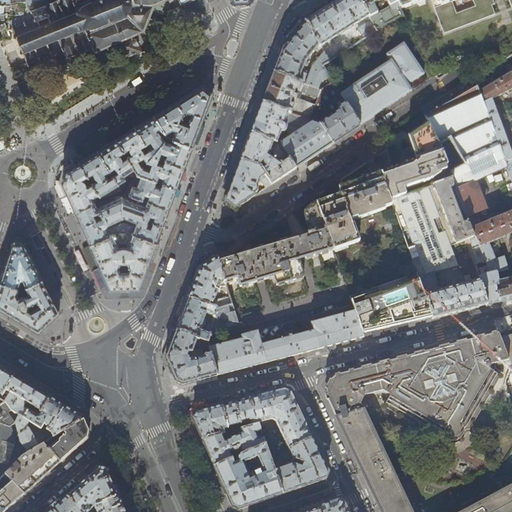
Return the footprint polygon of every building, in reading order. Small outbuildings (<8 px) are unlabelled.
[(12,20),(11,21),(13,28),(11,29),(11,30),(14,29),(16,36),(14,37),(15,38),(17,37),(23,51),(20,52),(21,54),(23,53),(27,62),(24,63),(25,65),(28,64),(28,66),(30,65),(29,63),(39,59),(40,61),(41,61),(40,58),(51,54),(52,56),(53,55),(52,53),(62,49),(66,58),(92,48),(94,52),(116,43),(122,59),(141,51),(139,45),(134,35),(139,33),(144,31),(148,21),(179,5),(179,6),(191,0),(56,0),(45,5),(43,0),(36,0),(27,3),(29,7),(28,7),(27,11),(23,12),(24,14),(24,15),(12,20)] [(369,16),(360,0),(337,0),(329,6),(305,21),(320,44),(324,51),(330,61),(349,49),(344,41),(329,51),(325,44),(369,16)] [(360,0),(369,16),(371,20),(376,29),(402,15),(400,8),(395,0),(360,0)] [(511,0),(395,0),(400,8),(421,0),(432,0),(445,33),(496,13),(493,4),(496,3),(494,0),(510,0),(511,4),(511,0)] [(0,14),(11,15),(16,15),(21,14),(21,12),(23,12),(27,11),(28,7),(29,7),(27,3),(27,2),(4,5),(0,4),(0,14)] [(0,24),(5,23),(8,30),(11,29),(13,28),(11,21),(12,20),(11,15),(0,14),(0,24)] [(301,18),(285,37),(289,41),(304,21),(301,18)] [(364,38),(376,30),(376,29),(371,20),(357,28),(364,38)] [(298,81),(321,90),(333,83),(323,66),(330,61),(324,51),(320,44),(305,21),(304,21),(289,41),(282,49),(280,56),(273,72),(298,81)] [(0,39),(11,38),(8,30),(5,23),(0,24),(0,39)] [(139,33),(134,35),(139,45),(144,43),(139,33)] [(389,62),(340,94),(359,126),(374,116),(411,91),(406,85),(422,74),(402,44),(385,56),(389,62)] [(511,54),(473,78),(482,102),(483,102),(506,166),(511,182),(511,54)] [(262,103),(310,121),(315,105),(293,97),(295,90),(318,98),(321,90),(298,81),(273,72),(268,87),(262,103)] [(421,109),(428,122),(439,143),(452,179),(466,217),(474,213),(475,216),(480,215),(479,212),(484,210),(473,182),(506,166),(483,102),(482,102),(473,78),(459,86),(421,109)] [(310,121),(311,121),(289,136),(282,141),(279,143),(296,168),(311,158),(345,135),(359,126),(340,94),(333,83),(321,90),(318,98),(315,105),(310,121)] [(175,101),(154,115),(161,126),(168,137),(192,146),(201,122),(213,92),(203,84),(175,101)] [(250,133),(279,143),(282,141),(278,139),(281,132),(282,132),(283,132),(284,132),(284,131),(285,131),(289,136),(311,121),(310,121),(262,103),(256,117),(250,133)] [(153,154),(168,137),(161,126),(154,115),(145,121),(135,127),(153,154)] [(381,173),(382,176),(390,200),(452,179),(439,143),(428,122),(408,136),(416,159),(390,169),(381,173)] [(147,162),(152,155),(153,154),(135,127),(125,133),(116,139),(124,151),(127,156),(135,168),(137,173),(143,166),(138,160),(144,157),(147,162)] [(279,143),(250,133),(245,147),(240,160),(260,168),(271,184),(284,176),(296,168),(279,143)] [(192,146),(168,137),(153,154),(152,155),(184,167),(188,156),(192,146)] [(135,168),(127,156),(123,159),(121,156),(122,155),(121,153),(124,151),(116,139),(108,144),(98,150),(118,183),(125,179),(123,175),(135,168)] [(118,184),(118,183),(98,150),(88,156),(79,162),(87,175),(92,172),(96,178),(94,179),(95,181),(92,183),(98,193),(100,196),(118,184)] [(180,177),(184,167),(152,155),(147,162),(152,163),(150,169),(143,166),(137,173),(141,174),(142,175),(157,180),(158,175),(162,176),(161,178),(163,179),(162,182),(176,187),(180,177)] [(224,202),(234,209),(252,197),(271,184),(260,168),(240,160),(232,180),(224,202)] [(69,168),(75,164),(73,161),(63,168),(58,183),(64,196),(67,194),(62,183),(66,170),(69,168)] [(87,175),(79,162),(75,164),(69,168),(66,170),(62,183),(67,194),(74,208),(75,211),(95,202),(92,197),(98,193),(92,183),(90,185),(87,181),(85,182),(83,178),(87,175)] [(339,194),(317,203),(333,249),(337,261),(349,256),(348,255),(358,251),(352,231),(359,228),(360,230),(387,219),(386,217),(395,213),(390,200),(382,176),(381,173),(380,171),(337,188),(339,194)] [(172,197),(176,187),(162,182),(161,186),(159,185),(158,187),(155,185),(157,180),(142,175),(137,187),(133,185),(129,193),(148,200),(168,208),(172,197)] [(452,179),(390,200),(395,213),(417,273),(418,276),(434,272),(456,266),(449,246),(470,238),(472,244),(471,245),(472,249),(479,246),(470,228),(468,223),(466,217),(452,179)] [(166,215),(168,208),(148,200),(146,205),(122,196),(122,197),(122,206),(142,214),(141,214),(142,216),(142,217),(143,218),(144,218),(145,219),(147,220),(162,225),(166,215)] [(95,202),(75,211),(82,228),(90,244),(122,230),(122,223),(107,230),(106,226),(107,225),(107,224),(122,217),(122,216),(122,206),(122,197),(97,208),(95,202)] [(307,235),(219,263),(225,282),(237,279),(240,287),(273,277),(276,285),(303,277),(298,260),(333,249),(317,203),(316,201),(305,208),(304,210),(303,211),(303,212),(303,213),(303,215),(303,216),(303,218),(309,233),(307,233),(307,235)] [(158,236),(162,225),(147,220),(145,219),(144,218),(143,218),(142,217),(142,216),(141,214),(142,214),(122,206),(122,216),(137,222),(135,228),(122,223),(122,230),(156,242),(158,236)] [(511,210),(470,228),(479,246),(472,249),(471,250),(475,265),(485,260),(487,265),(483,268),(486,275),(480,276),(481,279),(487,305),(511,299),(511,277),(498,281),(496,276),(501,275),(500,271),(508,270),(503,256),(495,259),(490,247),(498,244),(496,240),(511,233),(511,210)] [(110,289),(138,287),(146,268),(156,242),(122,230),(90,244),(99,266),(110,289)] [(0,282),(20,289),(21,286),(18,285),(20,279),(22,277),(27,287),(42,279),(34,263),(32,260),(21,239),(14,240),(6,264),(0,282)] [(199,268),(198,270),(198,271),(188,298),(216,309),(232,304),(225,282),(219,263),(217,257),(199,268)] [(420,281),(432,315),(433,319),(456,313),(483,306),(487,305),(481,279),(472,281),(470,276),(465,277),(466,283),(439,290),(434,272),(418,276),(420,281)] [(354,311),(362,332),(369,330),(377,328),(420,318),(432,315),(417,273),(360,291),(354,293),(354,292),(356,292),(353,280),(345,283),(354,311)] [(20,289),(0,282),(0,283),(0,307),(9,314),(15,317),(18,319),(38,331),(59,311),(55,304),(50,294),(42,279),(27,287),(26,288),(29,294),(25,296),(24,295),(22,295),(21,295),(22,290),(20,289)] [(181,317),(176,330),(197,338),(208,342),(208,343),(210,334),(200,329),(202,324),(204,324),(205,321),(203,320),(205,314),(214,317),(216,309),(188,298),(182,314),(181,317)] [(216,309),(214,317),(210,332),(238,324),(232,304),(216,309)] [(241,339),(209,347),(217,375),(222,374),(240,369),(250,367),(315,350),(361,338),(364,337),(362,332),(354,311),(310,323),(312,330),(291,336),(290,334),(287,335),(287,337),(261,344),(258,330),(240,335),(241,339)] [(176,330),(181,317),(176,316),(168,338),(172,340),(176,330)] [(217,375),(209,347),(208,343),(208,342),(197,338),(176,330),(172,340),(169,348),(165,358),(168,366),(170,370),(176,381),(183,385),(217,375)] [(511,511),(511,335),(500,338),(499,334),(492,336),(486,338),(440,349),(436,354),(433,355),(429,356),(425,353),(337,376),(336,377),(333,379),(330,383),(329,387),(328,391),(328,393),(330,398),(327,399),(331,406),(348,442),(360,468),(365,479),(379,509),(380,511),(511,511)] [(0,399),(3,395),(14,375),(2,368),(0,366),(0,399)] [(41,411),(51,397),(34,387),(14,375),(3,395),(8,398),(6,401),(5,402),(11,411),(12,411),(15,409),(20,415),(27,403),(32,406),(41,411)] [(280,430),(288,448),(313,437),(301,413),(291,392),(284,389),(268,393),(250,398),(258,423),(272,419),(276,421),(278,427),(275,429),(276,431),(280,430)] [(63,432),(84,420),(83,417),(54,399),(51,397),(41,411),(42,412),(39,416),(30,411),(32,406),(27,403),(20,415),(21,417),(16,423),(16,424),(21,443),(29,452),(40,446),(29,428),(27,427),(30,422),(42,429),(43,428),(51,432),(54,437),(56,436),(63,432)] [(258,423),(250,398),(238,401),(221,405),(229,432),(244,428),(243,424),(239,425),(239,424),(246,422),(248,427),(259,424),(258,423)] [(0,480),(5,475),(22,456),(24,455),(16,445),(11,427),(16,424),(16,423),(8,413),(11,411),(5,402),(0,405),(0,480)] [(202,440),(229,432),(221,405),(212,408),(211,408),(196,412),(193,419),(193,420),(202,439),(202,440)] [(5,475),(12,482),(25,494),(33,486),(54,467),(87,438),(89,431),(86,425),(84,420),(63,432),(66,435),(50,449),(49,448),(50,445),(55,441),(58,439),(56,436),(54,437),(40,446),(29,452),(24,455),(22,456),(5,475)] [(229,432),(202,440),(208,453),(214,467),(266,445),(262,435),(256,437),(255,433),(261,431),(260,428),(259,424),(248,427),(244,428),(229,432)] [(274,469),(283,494),(294,489),(316,482),(326,478),(329,472),(321,454),(313,437),(288,448),(293,458),(293,459),(304,464),(302,467),(292,463),(274,469)] [(283,494),(274,469),(272,462),(270,457),(266,445),(214,467),(223,487),(232,506),(239,509),(257,503),(283,494)] [(83,482),(67,497),(80,511),(88,511),(95,506),(118,496),(116,491),(111,480),(106,470),(104,469),(99,468),(88,477),(83,482)] [(0,511),(4,511),(25,495),(25,494),(12,482),(3,492),(0,488),(0,511)] [(195,497),(198,504),(202,504),(205,502),(201,492),(197,493),(195,497)] [(118,496),(95,506),(94,511),(125,511),(120,500),(118,496)] [(56,506),(49,511),(80,511),(67,497),(56,506)] [(330,504),(318,508),(318,511),(347,511),(344,504),(337,501),(330,504)]
